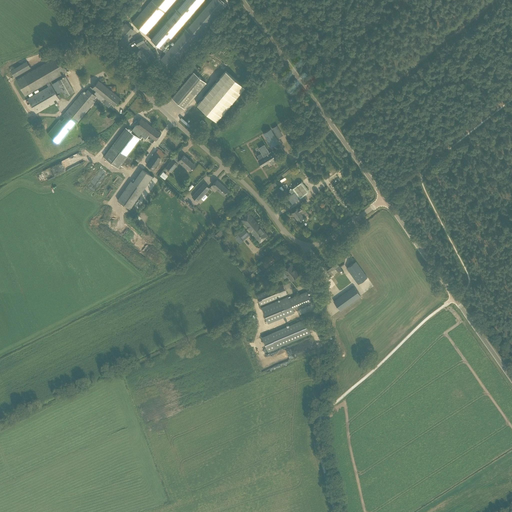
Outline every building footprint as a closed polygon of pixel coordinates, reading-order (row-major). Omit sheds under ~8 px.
[(174,0),(151,0),(132,23),(166,52),(161,58),(171,67),(227,3),(223,0),(210,0),(169,49),(164,45),(203,0),(183,0),(153,36),(148,32),(174,0)] [(113,38),(120,45),(133,30),(125,23),(113,38)] [(142,37),(134,41),(137,46),(145,42),(142,37)] [(143,61),(145,64),(146,64),(151,61),(148,57),(150,56),(147,52),(149,51),(146,46),(141,50),(140,49),(137,52),(136,50),(132,53),(137,59),(138,58),(141,62),(143,61)] [(27,99),(36,113),(61,98),(59,94),(57,95),(49,82),(67,71),(58,56),(16,80),(25,96),(46,83),(48,87),(27,99)] [(11,70),(15,77),(32,67),(28,61),(11,70)] [(245,87),(225,71),(197,105),(217,121),(245,87)] [(172,98),(184,109),(206,83),(194,72),(172,98)] [(62,91),(65,97),(74,92),(65,76),(52,84),(58,94),(62,91)] [(48,134),(59,144),(78,123),(95,102),(93,100),(96,97),(98,98),(98,97),(103,101),(105,98),(114,106),(121,99),(98,80),(92,88),(96,91),(93,94),(88,89),(85,93),(83,92),(63,116),(64,117),(61,121),(60,119),(48,134)] [(103,157),(118,168),(141,139),(139,138),(140,137),(142,138),(143,136),(151,126),(141,118),(131,131),(126,127),(103,157)] [(147,135),(156,141),(161,133),(151,126),(143,136),(145,137),(147,135)] [(263,133),(271,147),(279,143),(271,129),(263,133)] [(264,144),(259,147),(264,155),(257,160),(261,166),(269,162),(271,164),(277,161),(275,158),(271,151),(269,153),(268,152),(269,151),(267,148),(264,144)] [(146,165),(154,170),(161,158),(164,154),(162,152),(159,149),(155,154),(154,154),(146,165)] [(187,167),(190,170),(191,169),(195,165),(184,155),(180,159),(178,161),(186,168),(187,167)] [(165,168),(171,172),(178,164),(172,159),(165,168)] [(107,173),(100,169),(94,179),(97,180),(96,182),(101,184),(107,173)] [(117,200),(130,209),(153,177),(142,169),(133,182),(131,181),(117,200)] [(160,175),(165,180),(168,175),(163,171),(160,175)] [(145,199),(158,180),(154,177),(150,181),(151,182),(141,196),(145,199)] [(212,185),(223,196),(228,190),(217,180),(212,185)] [(292,189),(299,199),(309,192),(302,182),(292,189)] [(192,197),(197,202),(210,188),(204,183),(192,197)] [(275,194),(282,204),(286,201),(289,199),(287,197),(285,198),(284,196),(287,194),(284,190),(281,192),(280,191),(275,194)] [(308,214),(302,206),(292,213),(298,222),(308,214)] [(241,220),(259,243),(264,239),(267,236),(249,213),(245,217),(241,220)] [(235,238),(240,243),(250,235),(244,228),(237,234),(238,235),(235,238)] [(262,263),(266,269),(276,261),(271,256),(262,263)] [(334,268),(337,272),(341,269),(337,263),(334,259),(325,265),(328,269),(330,271),(334,268)] [(347,268),(358,284),(367,278),(356,262),(347,268)] [(283,271),(291,280),(299,274),(291,265),(283,271)] [(256,295),(260,305),(287,294),(283,284),(256,295)] [(354,287),(333,302),(340,311),(360,296),(354,287)] [(262,308),(268,324),(294,313),(292,308),(310,301),(307,292),(289,299),(288,297),(262,308)] [(262,337),(268,352),(310,334),(304,319),(262,337)]
